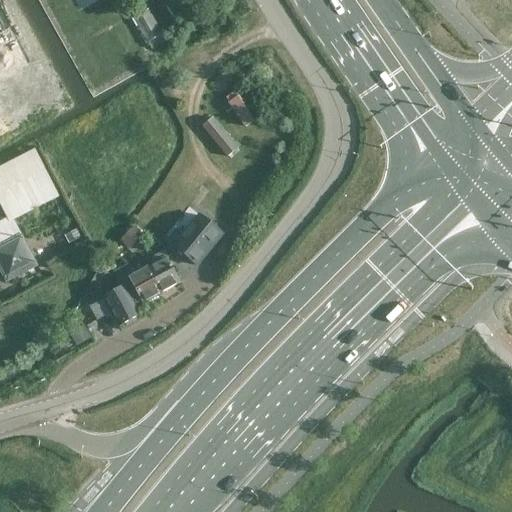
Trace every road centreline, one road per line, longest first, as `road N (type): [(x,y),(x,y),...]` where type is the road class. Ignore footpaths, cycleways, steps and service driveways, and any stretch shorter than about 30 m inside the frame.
road 1 (unclassified): [(270,0),(341,120),(338,153),(317,194),(206,328),(163,359),(61,405)]
road 2 (primary): [(173,511),(472,203)]
road 3 (primary): [(435,157),(183,413)]
road 4 (residential): [(216,256),(208,280),(186,303),(68,372),(61,405)]
road 5 (primary): [(327,0),(435,157)]
road 6 (residential): [(61,405),(62,429),(102,446),(183,413)]
road 7 (primary): [(472,123),(382,0)]
road 8 (primary): [(183,413),(95,511)]
